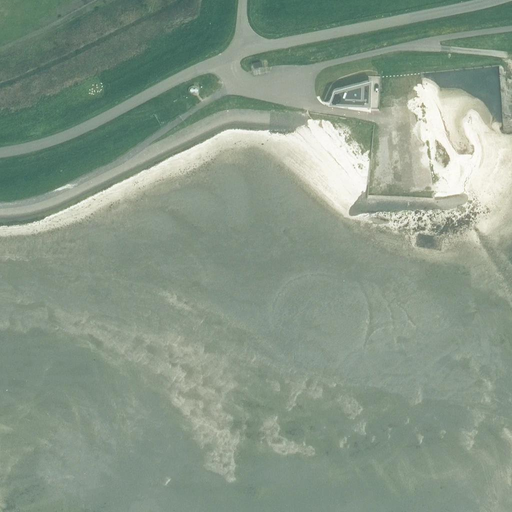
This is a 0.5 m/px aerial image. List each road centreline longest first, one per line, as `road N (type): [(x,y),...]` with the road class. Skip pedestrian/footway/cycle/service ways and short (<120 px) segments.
road 1 (unclassified): [(242,51),(495,0)]
road 2 (unclassified): [(225,57),(86,125),(0,152)]
road 3 (unclassified): [(238,78),(410,42)]
road 4 (unclassified): [(238,78),(314,107),(381,116)]
